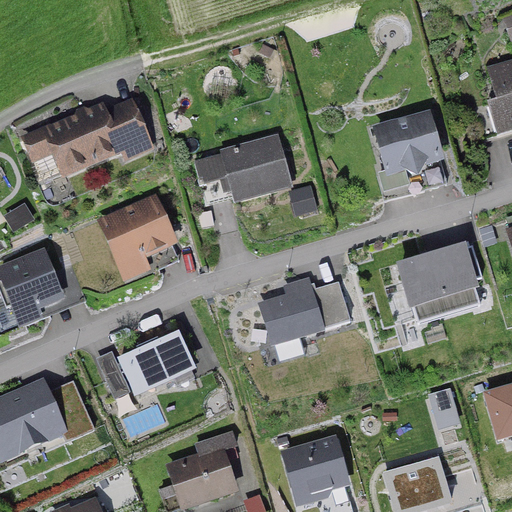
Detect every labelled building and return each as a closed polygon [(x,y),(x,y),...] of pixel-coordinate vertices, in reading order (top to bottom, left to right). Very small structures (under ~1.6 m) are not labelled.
[(511,18),(503,22),(510,41),(511,40),(511,18)] [(483,140),(484,139),(511,131),(511,65),(487,73),(498,112),(476,118),(483,140)] [(62,176),(143,141),(130,113),(104,124),(99,111),(85,117),(82,111),(75,113),(71,123),(46,134),(46,133),(23,142),(31,161),(52,152),(62,176)] [(401,171),(410,176),(418,174),(423,165),(437,161),(426,120),(375,134),(387,175),(401,171)] [(199,189),(203,206),(230,199),(231,204),(269,194),(267,189),(288,183),(276,141),(254,147),(254,149),(237,154),(236,151),(218,156),(219,159),(192,166),(197,183),(196,183),(197,189),(199,189)] [(101,226),(119,266),(169,244),(151,204),(101,226)] [(410,306),(478,287),(466,242),(397,261),(410,306)] [(0,278),(0,314),(8,335),(81,305),(67,270),(52,277),(61,299),(53,302),(37,263),(0,278)] [(270,339),(321,324),(310,288),(259,303),(270,339)] [(169,377),(174,388),(191,380),(186,369),(189,368),(175,338),(157,346),(155,342),(134,351),(136,356),(134,356),(118,364),(131,394),(148,386),(169,377)] [(113,402),(126,395),(118,377),(105,383),(113,402)] [(43,383),(0,402),(0,457),(3,464),(89,425),(72,387),(49,397),(43,383)] [(511,437),(511,385),(484,394),(497,442),(511,437)] [(173,485),(158,491),(165,511),(174,511),(231,492),(219,454),(233,449),(229,437),(194,449),(198,461),(168,471),(173,485)] [(349,482),(337,440),(280,457),(292,499),(349,482)] [(429,511),(452,505),(438,457),(384,473),(395,511),(429,511)]
